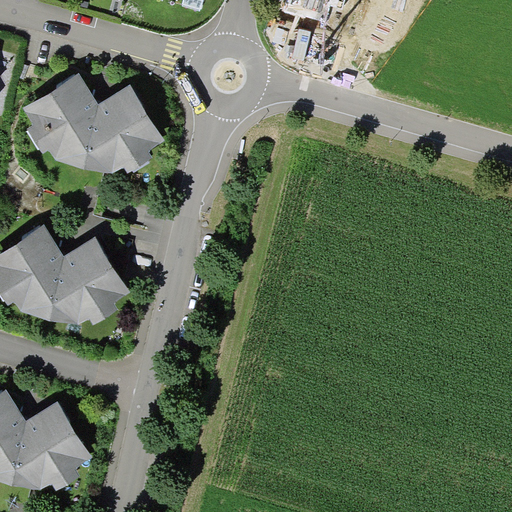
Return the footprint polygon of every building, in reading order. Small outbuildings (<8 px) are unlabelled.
[(199,9),(202,0),(184,0),(183,5),(199,9)] [(287,0),(284,9),(326,21),(332,0),(287,0)] [(165,141),(130,85),(98,105),(79,73),(22,108),(32,125),(27,128),(42,153),(48,150),(55,161),(83,169),(112,173),(124,168),(127,174),(132,170),(134,173),(150,163),(148,160),(152,157),(149,152),(165,141)] [(130,293),(95,238),(64,257),(44,225),(0,253),(0,293),(8,306),(13,302),(20,313),(49,322),(79,325),(89,321),(93,325),(118,311),(114,304),(130,293)] [(92,458),(57,402),(26,422),(6,391),(0,394),(0,482),(12,486),(41,490),(52,484),(56,491),(80,476),(77,469),(92,458)]
